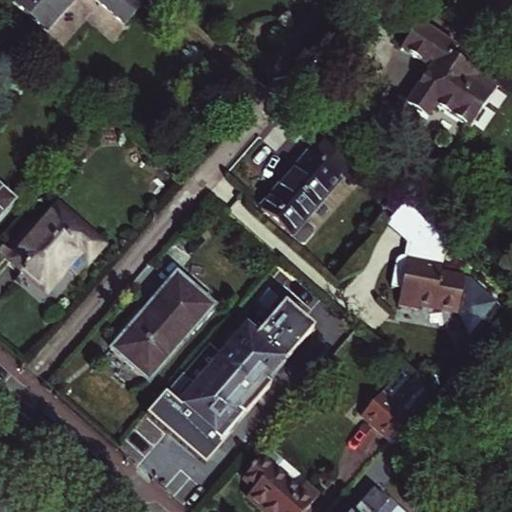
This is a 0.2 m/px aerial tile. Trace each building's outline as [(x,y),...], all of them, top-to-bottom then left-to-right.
[(21,0),(16,6),(50,35),(80,0),(99,0),(131,27),(148,7),(140,0),(21,0)] [(443,59),(447,53),(411,28),(395,52),(422,70),(397,106),(418,120),(429,104),(468,130),(493,93),(443,59)] [(336,178),(353,159),(327,136),(310,156),(336,178)] [(336,178),(310,156),(308,154),(260,208),(290,235),(338,180),(336,178)] [(117,226),(72,186),(26,239),(63,270),(91,237),(100,246),(117,226)] [(461,275),(437,270),(444,237),(401,200),(384,221),(403,238),(424,242),(421,257),(397,252),(392,256),(386,283),(397,285),(393,302),(414,306),(415,302),(454,310),(471,324),(491,301),(461,275)] [(146,382),(212,306),(174,274),(119,337),(133,350),(123,362),(146,382)] [(222,357),(208,344),(145,416),(202,465),(270,386),(259,377),(274,357),(283,364),(312,329),(282,303),(253,339),(244,331),(222,357)] [(360,416),(387,440),(406,418),(407,417),(408,415),(381,392),(360,416)] [(426,435),(406,418),(387,440),(407,458),(426,435)] [(261,511),(303,511),(317,497),(303,484),(296,493),(258,460),(241,480),(252,489),(245,497),(261,511)] [(371,489),(358,504),(366,511),(377,511),(386,501),(371,489)]
